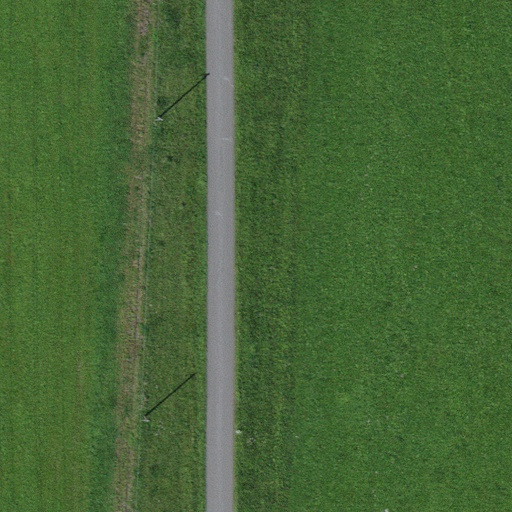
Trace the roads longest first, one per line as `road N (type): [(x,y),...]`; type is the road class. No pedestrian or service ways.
road 1 (track): [(224,511),(218,0)]
road 2 (track): [(103,0),(102,249)]
